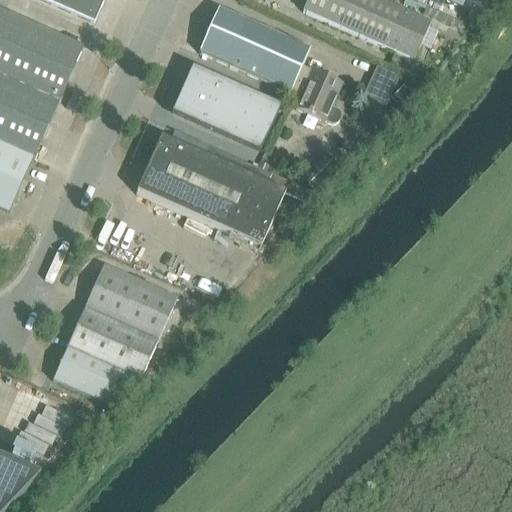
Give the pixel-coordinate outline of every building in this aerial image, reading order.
[(34,0),(94,26),(105,0),(34,0)] [(308,0),(302,14),(414,64),(430,27),(369,0),(308,0)] [(439,0),(462,10),(465,0),(439,0)] [(198,55),(241,74),(290,96),(292,93),(302,98),(295,111),(325,124),(325,123),(332,126),(336,126),(338,123),(340,120),(340,116),(338,113),(331,110),(342,86),(302,69),(310,52),(218,11),(198,55)] [(0,13),(0,211),(9,216),(83,50),(0,13)] [(385,83),(351,68),(344,85),(378,101),(385,83)] [(173,114),(171,118),(260,158),(261,153),(277,118),(278,115),(280,111),(191,72),(189,76),(173,114)] [(224,236),(260,252),(284,197),(160,142),(136,196),(115,243),(204,283),(224,236)] [(332,161),(307,186),(317,194),(341,169),(332,161)] [(67,350),(122,374),(140,382),(176,302),(103,270),(67,350)] [(140,382),(122,374),(67,350),(52,383),(107,407),(110,400),(118,403),(140,382)] [(0,511),(6,511),(39,478),(0,460),(0,511)]
